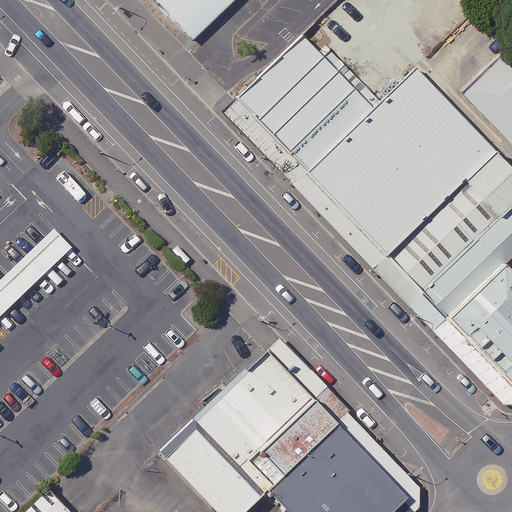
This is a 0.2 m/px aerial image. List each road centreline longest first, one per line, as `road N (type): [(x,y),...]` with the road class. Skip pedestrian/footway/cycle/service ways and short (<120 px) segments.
road 1 (secondary): [(470,458),(31,0)]
road 2 (unknown): [(0,458),(139,325),(127,296),(104,278)]
